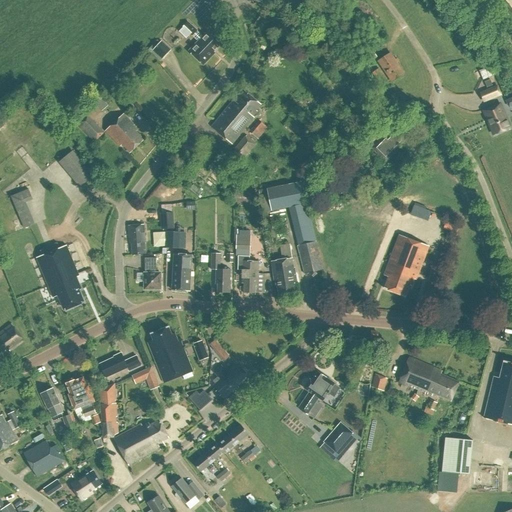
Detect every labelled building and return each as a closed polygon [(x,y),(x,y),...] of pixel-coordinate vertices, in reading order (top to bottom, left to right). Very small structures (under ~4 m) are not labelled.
[(189,51),(203,65),(215,53),(213,52),(221,44),(208,31),(203,37),(197,31),(197,30),(188,21),(179,31),(186,38),(190,34),(198,42),(189,51)] [(153,51),(162,59),(171,50),(162,41),(153,51)] [(361,57),(366,65),(378,57),(373,49),(361,57)] [(391,53),(378,61),(391,81),(403,73),(397,63),(399,62),(397,58),(395,60),(391,53)] [(492,66),(479,71),(483,80),(496,75),(492,66)] [(385,77),(379,68),(372,72),(378,81),(385,77)] [(490,79),(484,82),(487,88),(492,85),(490,79)] [(479,92),(483,103),(502,95),(497,85),(479,92)] [(243,89),(211,127),(232,144),(254,118),(253,117),(257,112),(256,111),(261,105),(243,89)] [(92,100),(83,109),(72,119),(93,142),(105,132),(92,120),(108,105),(99,95),(92,100)] [(500,103),(483,111),(493,134),(510,127),(500,103)] [(121,147),(123,145),(130,153),(144,140),(136,132),(137,131),(133,126),(134,125),(123,114),(105,131),(121,147)] [(262,133),(267,127),(259,120),(254,126),(249,132),(257,138),(262,133)] [(358,143),(367,152),(371,148),(386,162),(407,141),(394,128),(388,135),(386,133),(384,135),(375,126),(358,143)] [(247,135),(228,157),(238,165),(240,163),(256,144),(247,135)] [(60,161),(81,186),(93,176),(72,151),(60,161)] [(194,183),(189,189),(198,196),(203,190),(194,183)] [(289,208),(298,245),(297,246),(304,274),(323,269),(306,204),(305,204),(300,183),(267,190),(271,211),(289,208)] [(11,196),(24,228),(30,226),(19,200),(31,195),(29,189),(11,196)] [(410,214),(420,218),(424,209),(414,205),(410,214)] [(161,212),(162,229),(173,229),(172,212),(171,212),(171,208),(162,208),(163,212),(161,212)] [(274,219),(276,232),(285,230),(283,218),(274,219)] [(127,226),(129,242),(132,241),(133,255),(146,254),(144,236),(145,236),(144,225),(127,226)] [(180,248),(181,232),(166,231),(166,248),(178,248),(180,248)] [(243,292),(255,293),(256,292),(255,292),(256,286),(258,286),(259,261),(247,260),(247,256),(250,256),(248,256),(249,249),(250,249),(251,235),(237,235),(236,248),(239,248),(238,269),(242,269),(242,283),(244,283),(243,292)] [(399,235),(398,240),(397,239),(384,275),(388,277),(384,289),(405,297),(409,285),(412,286),(414,278),(416,279),(429,246),(399,235)] [(282,245),(283,254),(292,254),(292,244),(282,245)] [(37,260),(53,299),(59,297),(65,311),(83,304),(78,292),(80,291),(75,279),(79,277),(66,247),(37,260)] [(78,252),(73,254),(76,261),(81,259),(78,252)] [(218,283),(217,291),(230,292),(231,269),(220,269),(221,252),(212,252),(211,268),(216,268),(216,283),(218,283)] [(172,290),(190,291),(191,255),(174,254),(172,290)] [(145,258),(145,273),(144,273),(144,289),(160,289),(161,273),(156,273),(156,258),(145,258)] [(277,286),(279,296),(295,293),(294,283),(295,283),(293,271),(295,271),(295,267),(294,268),(292,258),(271,261),(274,280),(275,280),(276,286),(277,286)] [(429,284),(438,285),(440,276),(431,275),(429,284)] [(0,362),(12,353),(9,350),(23,340),(12,324),(0,333),(0,362)] [(150,333),(153,340),(147,342),(164,383),(193,372),(180,341),(178,342),(174,333),(171,334),(168,326),(150,333)] [(193,344),(199,361),(209,357),(202,340),(193,344)] [(125,361),(121,353),(114,356),(114,357),(99,364),(106,378),(127,368),(129,371),(141,365),(136,355),(125,361)] [(398,383),(431,397),(432,395),(450,402),(459,383),(441,375),(442,373),(408,359),(398,383)] [(483,418),(511,425),(511,363),(503,362),(499,378),(494,377),(483,418)] [(238,368),(235,364),(226,372),(221,366),(214,372),(218,377),(214,380),(216,384),(214,386),(225,399),(238,387),(237,385),(247,376),(240,367),(238,368)] [(160,386),(152,367),(132,376),(136,384),(146,380),(151,390),(160,386)] [(333,385),(334,384),(326,379),(326,378),(318,372),(312,381),(309,380),(303,389),(309,392),(297,408),(306,415),(318,398),(322,401),(328,393),(330,394),(332,391),(334,393),(337,388),(333,385)] [(387,377),(375,374),(371,387),(384,390),(387,377)] [(75,381),(74,380),(71,379),(67,380),(66,383),(70,394),(68,394),(74,409),(80,407),(82,411),(84,418),(96,413),(93,407),(92,407),(90,403),(94,402),(88,385),(86,385),(83,378),(75,381)] [(98,392),(102,439),(115,438),(115,435),(119,433),(118,423),(117,423),(116,417),(118,417),(117,403),(114,403),(114,401),(116,401),(114,384),(98,392)] [(392,388),(386,397),(411,411),(420,395),(415,393),(412,399),(392,388)] [(60,404),(52,389),(41,394),(48,409),(49,409),(53,417),(62,413),(58,404),(60,404)] [(198,396),(195,393),(189,398),(200,411),(212,400),(204,391),(198,396)] [(425,407),(433,411),(437,403),(428,400),(425,407)] [(0,450),(18,442),(12,430),(14,429),(15,430),(21,427),(13,411),(7,414),(10,420),(6,422),(2,415),(0,415),(0,450)] [(70,414),(62,417),(68,432),(76,429),(70,414)] [(90,417),(94,426),(101,423),(97,414),(90,417)] [(141,424),(114,439),(129,466),(165,446),(163,441),(169,438),(159,420),(150,425),(149,423),(142,427),(141,424)] [(327,438),(336,449),(352,435),(343,425),(327,438)] [(229,435),(236,444),(248,434),(241,426),(229,435)] [(217,444),(224,453),(236,444),(229,435),(218,445),(217,444)] [(471,467),(473,439),(445,437),(441,492),(457,493),(458,487),(462,487),(463,467),(471,467)] [(23,454),(37,477),(65,461),(56,445),(50,449),(46,441),(23,454)] [(205,453),(212,462),(224,453),(224,454),(224,453),(217,444),(205,453)] [(245,463),(254,456),(250,451),(241,458),(245,463)] [(193,463),(200,472),(212,462),(205,453),(193,463)] [(230,474),(226,469),(216,477),(220,482),(230,474)] [(80,478),(71,484),(82,501),(93,493),(92,491),(102,484),(93,471),(80,479),(80,478)] [(69,472),(56,480),(62,489),(75,481),(69,472)] [(181,499),(185,504),(195,496),(199,500),(204,496),(195,485),(190,489),(181,478),(171,486),(177,493),(175,494),(175,496),(178,500),(180,500),(181,499)] [(45,488),(49,494),(54,491),(50,485),(45,488)] [(147,503),(153,511),(168,511),(159,496),(147,503)] [(214,500),(221,508),(226,504),(219,496),(214,500)] [(1,510),(2,511),(17,511),(12,503),(1,510)]
